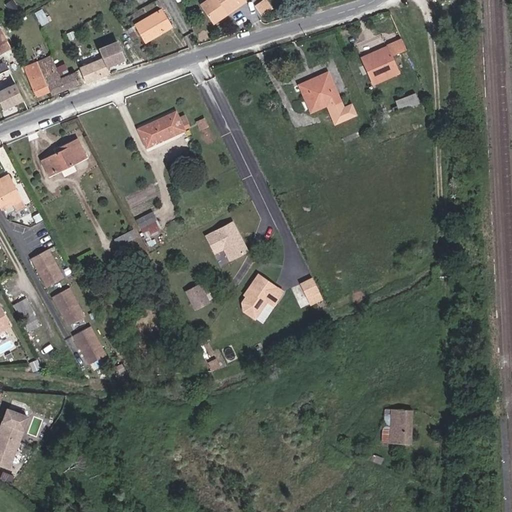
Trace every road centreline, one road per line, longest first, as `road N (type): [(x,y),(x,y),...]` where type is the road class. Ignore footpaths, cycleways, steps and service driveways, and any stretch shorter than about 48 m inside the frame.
road 1 (residential): [(0,132),(192,58),(379,0)]
road 2 (unknown): [(445,355),(433,59),(415,0)]
